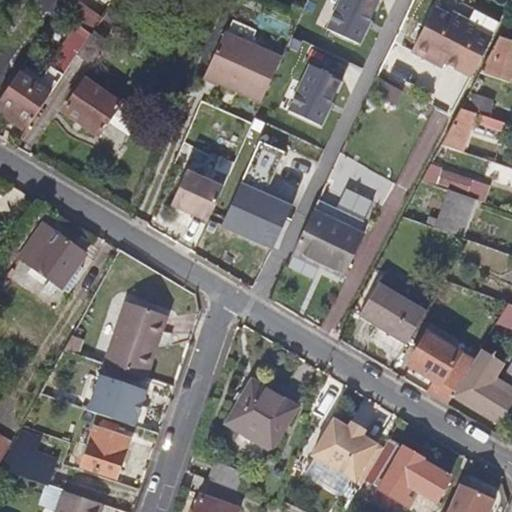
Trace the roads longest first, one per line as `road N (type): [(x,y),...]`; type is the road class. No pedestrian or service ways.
road 1 (residential): [(254,309),(404,0)]
road 2 (residential): [(511,464),(254,309)]
road 3 (residential): [(230,295),(0,160)]
road 4 (residential): [(153,511),(230,295)]
